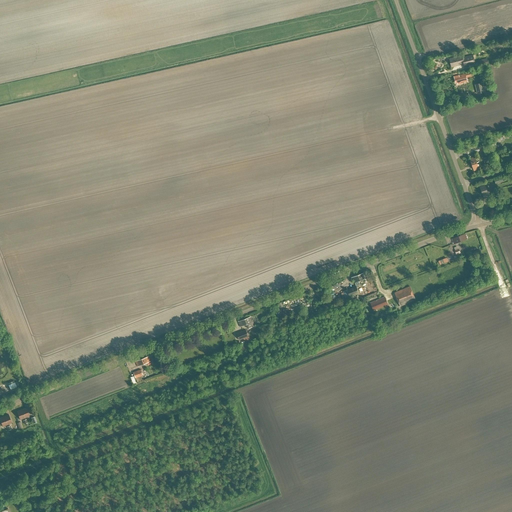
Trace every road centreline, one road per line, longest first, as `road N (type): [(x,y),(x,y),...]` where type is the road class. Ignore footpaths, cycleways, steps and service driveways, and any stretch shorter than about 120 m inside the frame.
road 1 (unclassified): [(41,392),(479,225)]
road 2 (unclassified): [(463,183),(395,0)]
